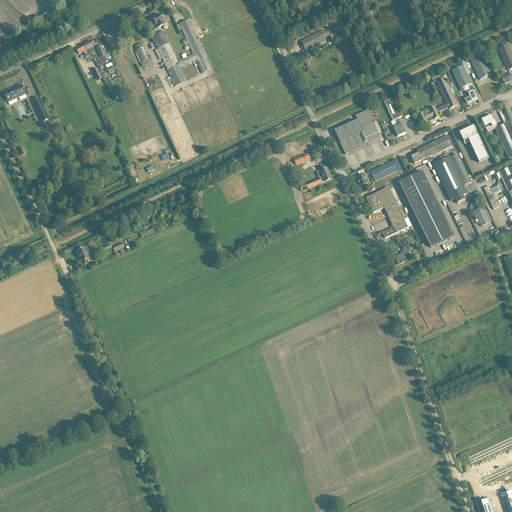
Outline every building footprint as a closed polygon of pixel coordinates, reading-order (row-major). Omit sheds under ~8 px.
[(159,15),(159,14),(156,16),(156,17),(153,18),(157,28),(168,23),(164,16),(161,18),(160,15),(159,15)] [(180,24),(194,55),(195,58),(205,53),(190,20),(180,24)] [(343,23),(337,26),(344,38),(349,35),(343,23)] [(306,51),(329,40),(324,31),(302,42),(306,51)] [(109,34),(106,39),(110,42),(115,36),(111,32),(110,34),(109,34)] [(177,62),(163,32),(152,37),(158,49),(155,50),(159,59),(162,58),(175,86),(186,81),(180,68),(196,60),(195,58),(194,55),(177,62)] [(83,45),(89,57),(90,59),(94,57),(90,49),(93,47),(95,46),(93,41),(91,42),(90,41),(83,45)] [(86,59),(89,57),(83,45),(75,48),(78,55),(82,53),(86,59)] [(146,56),(142,48),(141,45),(135,47),(137,51),(135,52),(142,67),(153,62),(150,56),(148,57),(148,55),(146,56)] [(509,71),(511,69),(511,54),(508,45),(499,49),(509,71)] [(106,53),(104,53),(101,47),(96,49),(100,58),(102,57),(103,59),(105,63),(108,62),(106,57),(107,56),(106,53)] [(203,74),(212,69),(213,69),(205,53),(195,58),(196,60),(203,74)] [(480,80),(491,75),(483,57),(471,62),(480,80)] [(463,88),(468,86),(472,84),(463,66),(452,71),(460,89),(463,88)] [(100,75),(97,68),(92,71),(95,78),(100,75)] [(511,81),(511,77),(511,75),(506,77),(505,76),(501,78),(505,85),(509,84),(509,85),(511,83),(511,82),(511,81)] [(446,104),(448,108),(449,110),(458,106),(446,79),(436,83),(446,104)] [(16,97),(25,93),(21,85),(4,93),(8,103),(17,99),(16,97)] [(469,96),(463,98),(464,101),(465,100),(467,105),(468,105),(468,104),(475,101),(475,100),(477,99),(474,91),(471,92),(468,86),(463,88),(465,93),(467,92),(468,94),(469,96)] [(42,122),(49,119),(39,97),(32,100),(42,122)] [(406,134),(401,125),(399,119),(403,117),(394,98),(385,103),(393,121),(395,121),(397,127),(394,128),(396,134),(395,134),(397,137),(398,137),(406,134)] [(448,108),(446,104),(436,109),(435,107),(430,110),(430,112),(424,115),(423,113),(418,115),(423,126),(428,123),(427,122),(434,119),(434,120),(440,118),(438,113),(448,108)] [(361,127),(373,122),(368,111),(356,116),(358,121),(361,127)] [(494,122),(491,116),(482,120),(483,121),(480,122),(483,128),(485,127),(486,129),(492,126),(494,130),(495,129),(502,146),(503,146),(509,160),(511,158),(511,128),(509,123),(510,123),(509,122),(497,128),(495,122),(494,122)] [(363,133),(361,127),(358,121),(352,124),(357,136),(360,134),(363,133)] [(363,140),(379,133),(373,122),(361,127),(363,133),(360,134),(363,140)] [(350,139),(354,137),(357,136),(352,124),(345,127),(350,139)] [(483,144),(474,126),(460,133),(464,142),(468,140),(479,163),(489,158),(483,145),(483,144)] [(340,143),(347,140),(350,139),(345,127),(335,132),(340,143)] [(366,146),(381,139),(379,133),(363,140),(366,146)] [(366,146),(363,140),(360,134),(357,136),(354,137),(359,149),(366,146)] [(415,164),(452,146),(448,136),(417,150),(419,154),(412,157),(411,157),(415,164)] [(352,152),(359,149),(354,137),(350,139),(347,140),(352,152)] [(346,155),(352,152),(347,140),(340,143),(346,155)] [(21,156),(27,154),(25,147),(19,149),(21,156)] [(471,184),(458,154),(434,165),(451,202),(456,200),(458,204),(465,201),(463,196),(468,194),(464,187),(471,184)] [(295,159),(294,160),(296,165),(305,161),(303,156),(295,159)] [(398,163),(394,165),(393,162),(371,173),(375,182),(397,172),(397,171),(401,169),(398,163)] [(511,200),(511,166),(499,173),(511,200)] [(321,177),(322,181),(324,180),(325,182),(332,179),(327,168),(320,171),(323,177),(321,177)] [(423,172),(399,184),(431,248),(454,237),(423,172)] [(357,182),(359,181),(361,187),(368,184),(366,178),(367,178),(365,173),(356,178),(357,182)] [(320,179),(300,187),(302,192),(322,183),(320,179)] [(489,186),(484,189),(494,210),(495,210),(494,209),(500,207),(495,195),(501,192),(498,186),(491,190),(489,186)] [(389,218),(401,213),(390,188),(377,193),(377,194),(366,199),(373,214),(384,208),(389,218)] [(479,192),(473,194),(476,200),(482,197),(479,192)] [(483,211),(475,215),(476,219),(478,219),(482,227),(485,225),(485,226),(486,225),(490,223),(488,221),(491,220),(485,206),(482,208),(483,211)] [(396,234),(397,234),(408,228),(401,213),(389,218),(394,228),(382,233),(385,239),(396,234)] [(124,248),(122,243),(112,247),(114,252),(124,248)] [(103,253),(111,249),(109,244),(101,248),(103,253)] [(84,248),(76,251),(80,258),(78,259),(80,263),(89,259),(86,253),(89,251),(89,252),(90,252),(86,247),(84,248)] [(406,247),(403,248),(404,251),(401,253),(402,254),(395,257),(398,265),(402,263),(402,264),(403,263),(402,262),(406,260),(407,262),(411,259),(406,247)] [(482,502),(485,511),(491,511),(488,501),(482,502)]
